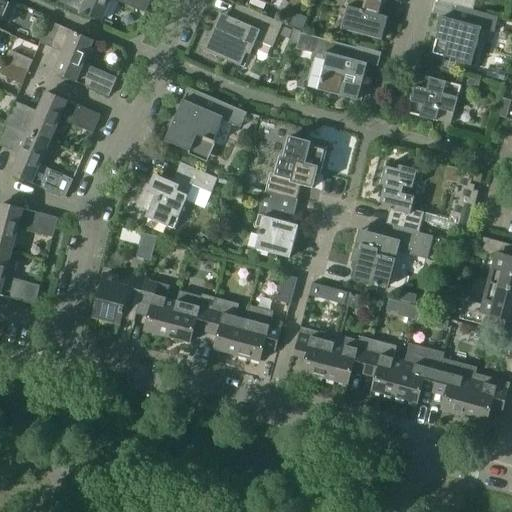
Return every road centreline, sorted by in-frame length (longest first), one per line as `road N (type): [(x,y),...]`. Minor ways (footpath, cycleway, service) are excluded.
road 1 (residential): [(86,348),(74,327),(95,222),(185,0)]
road 2 (residential): [(275,398),(310,262),(351,192)]
road 3 (residential): [(86,348),(275,398)]
road 4 (residential): [(275,398),(411,443),(421,469)]
